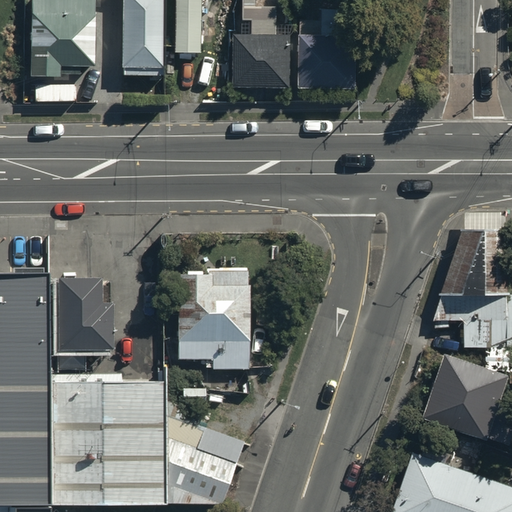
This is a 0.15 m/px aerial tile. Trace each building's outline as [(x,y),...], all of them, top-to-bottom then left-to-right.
[(164,0),(106,0),(106,4),(124,4),(124,81),(164,80),(164,0)] [(204,0),(182,0),(183,61),(205,61),(204,0)] [(55,80),(80,81),(80,72),(96,73),(98,4),(33,2),(31,80),(55,80)] [(322,9),(322,39),(304,39),(304,95),(358,95),(358,39),(345,39),(345,8),(322,9)] [(291,41),(279,41),(278,13),(257,13),(257,41),(236,41),(237,95),(292,94),(291,41)] [(462,315),(463,343),(511,341),(511,288),(507,289),(505,220),(461,221),(432,316),(462,315)] [(242,433),(164,408),(160,369),(96,368),(49,369),(44,260),(0,258),(0,511),(47,511),(47,499),(164,493),(164,499),(220,498),(242,433)] [(53,341),(106,341),(106,267),(52,267),(53,341)] [(178,267),(178,355),(205,355),(205,363),(246,363),(246,267),(178,267)] [(510,371),(442,348),(421,410),(507,440),(511,426),(511,402),(501,398),(510,371)] [(511,511),(511,485),(407,449),(385,511),(511,511)]
